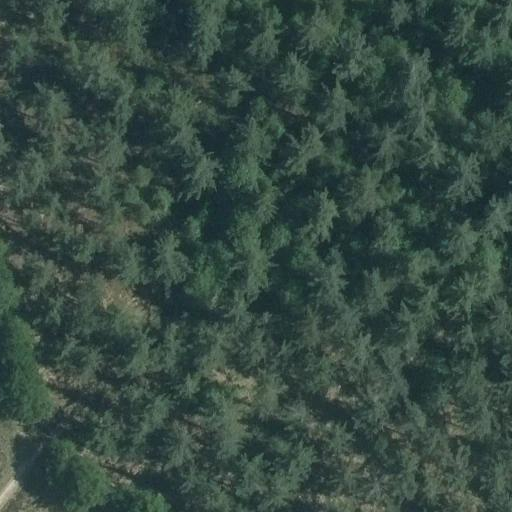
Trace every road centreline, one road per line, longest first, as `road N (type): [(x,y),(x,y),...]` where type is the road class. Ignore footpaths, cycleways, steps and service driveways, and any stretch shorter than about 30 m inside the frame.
road 1 (track): [(27,473),(395,0)]
road 2 (track): [(0,348),(27,473),(0,504)]
